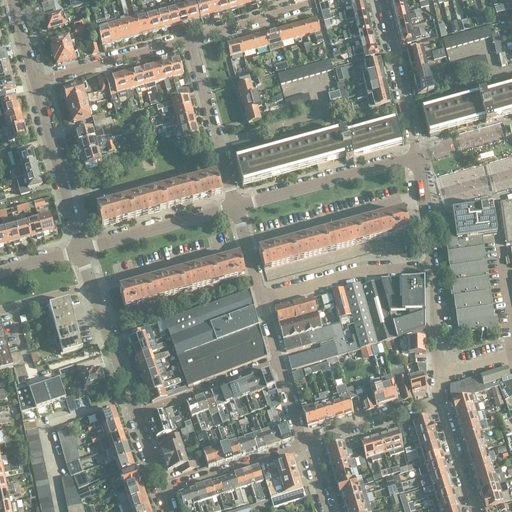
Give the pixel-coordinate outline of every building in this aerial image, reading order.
[(72,8),(82,5),(80,0),(71,0),(69,1),(72,8)] [(166,10),(170,27),(171,26),(171,27),(177,26),(176,25),(179,24),(175,8),(173,0),(168,0),(171,9),(166,10)] [(175,8),(179,24),(180,24),(180,25),(186,23),(186,22),(189,22),(185,6),(183,0),(178,0),(180,3),(178,3),(180,7),(175,8)] [(185,6),(189,22),(189,21),(190,22),(195,21),(195,20),(199,19),(193,0),(189,0),(188,1),(189,5),(185,6)] [(195,0),(196,3),(197,7),(201,18),(204,17),(204,18),(210,17),(209,16),(210,16),(205,0),(195,0)] [(205,0),(210,16),(213,15),(213,16),(219,14),(218,13),(219,13),(215,0),(205,0)] [(228,11),(225,0),(215,0),(219,13),(222,13),(228,12),(227,11),(228,11)] [(225,0),(228,11),(231,10),(231,11),(236,10),(236,9),(237,8),(235,0),(225,0)] [(247,6),(245,0),(235,0),(237,8),(239,8),(240,9),(246,7),(246,6),(247,6)] [(400,0),(390,3),(392,11),(406,7),(404,0),(400,0)] [(42,7),(43,11),(54,7),(53,4),(53,2),(41,5),(42,7)] [(327,3),(319,5),(321,13),(328,11),(329,11),(327,3)] [(338,14),(339,18),(367,11),(365,3),(352,6),(353,10),(338,14)] [(53,4),(54,7),(56,13),(62,11),(56,4),(53,4)] [(511,8),(511,4),(495,8),(496,13),(511,8)] [(160,12),(156,13),(161,29),(162,30),(167,28),(167,27),(170,27),(166,10),(165,11),(164,5),(159,6),(160,12)] [(43,11),(44,16),(56,13),(54,7),(43,11)] [(394,19),(408,16),(406,7),(392,11),(394,19)] [(482,10),(475,12),(477,18),(483,17),(482,10)] [(126,21),(131,37),(133,37),(134,38),(139,36),(139,35),(140,35),(136,19),(130,20),(127,11),(123,12),(126,21)] [(328,11),(321,13),(323,22),(329,20),(332,20),(331,16),(329,17),(328,11)] [(367,11),(339,18),(340,21),(354,18),(356,23),(369,20),(367,11)] [(117,24),(122,40),(124,39),(125,40),(130,39),(130,38),(131,37),(126,21),(121,23),(118,13),(114,14),(117,24)] [(145,16),(149,32),(152,32),(158,31),(158,30),(161,29),(156,13),(145,16)] [(414,15),(408,16),(394,19),(397,29),(411,25),(410,20),(421,17),(420,13),(414,15)] [(62,14),(44,18),(45,20),(43,20),(45,26),(46,25),(48,30),(68,25),(67,19),(63,20),(62,14)] [(122,40),(117,24),(111,25),(109,16),(105,17),(107,27),(108,26),(112,43),(115,42),(115,43),(121,41),(120,40),(122,40)] [(145,16),(136,19),(140,35),(143,34),(143,35),(149,34),(148,33),(149,32),(145,16)] [(70,24),(72,30),(90,24),(88,19),(70,24)] [(319,33),(320,33),(316,20),(304,23),(307,36),(315,34),(317,45),(322,43),(319,33)] [(342,32),(343,36),(372,29),(369,20),(356,23),(357,28),(342,32)] [(459,31),(456,22),(449,24),(452,32),(459,31)] [(291,27),(294,40),(307,36),(304,23),(291,27)] [(441,37),(446,36),(443,23),(438,25),(441,37)] [(90,24),(72,30),(74,36),(85,33),(85,32),(92,30),(90,24)] [(397,29),(399,38),(432,30),(431,27),(424,29),(424,27),(412,30),(411,25),(397,29)] [(98,29),(102,45),(106,44),(106,45),(111,44),(111,43),(112,43),(108,26),(107,27),(98,29)] [(278,31),(281,44),(294,40),(291,27),(278,31)] [(483,29),(486,39),(492,38),(491,34),(489,27),(483,29)] [(372,29),(343,36),(344,40),(359,36),(360,41),(374,38),(372,29)] [(486,39),(483,29),(477,30),(480,41),(486,39)] [(399,38),(401,48),(416,44),(414,38),(426,35),(425,33),(432,31),(432,30),(399,38)] [(480,41),(477,30),(472,32),(474,42),(480,41)] [(265,34),(269,47),(281,44),(278,31),(265,34)] [(474,42),(472,32),(466,33),(469,44),(474,42)] [(497,32),(491,34),(492,38),(493,45),(499,43),(497,32)] [(469,44),(466,33),(460,35),(463,46),(469,44)] [(252,38),(256,51),(269,47),(265,34),(252,38)] [(463,46),(460,35),(454,36),(457,47),(463,46)] [(52,54),(71,49),(75,48),(72,36),(51,42),(52,47),(51,47),(52,54)] [(457,47),(454,36),(449,38),(452,49),(457,47)] [(240,41),(243,54),(256,51),(252,38),(240,41)] [(347,50),(348,53),(376,46),(374,38),(360,41),(361,46),(347,50)] [(452,49),(449,38),(443,40),(446,50),(452,49)] [(226,45),(230,58),(243,54),(240,41),(226,45)] [(98,54),(95,42),(89,44),(92,55),(98,54)] [(376,46),(348,53),(349,57),(363,54),(365,59),(379,56),(376,46)] [(422,48),(407,51),(409,63),(425,59),(422,48)] [(73,55),(71,49),(52,54),(54,61),(55,60),(57,65),(78,60),(76,54),(73,55)] [(507,65),(504,53),(498,55),(501,67),(507,65)] [(485,56),(479,58),(482,68),(488,67),(485,56)] [(479,58),(473,59),(476,70),(482,68),(479,58)] [(367,74),(382,71),(379,59),(364,63),(367,74)] [(425,59),(409,63),(412,73),(427,70),(425,59)] [(473,59),(467,61),(470,72),(476,70),(473,59)] [(172,62),(168,63),(172,79),(173,79),(176,88),(179,87),(177,78),(182,76),(178,60),(177,61),(177,60),(171,61),(172,62)] [(324,62),(327,73),(333,71),(330,60),(324,62)] [(467,61),(461,63),(464,73),(470,72),(467,61)] [(159,65),(163,82),(166,91),(170,90),(168,80),(172,79),(168,63),(167,62),(162,63),(163,64),(159,65)] [(327,73),(324,62),(318,64),(321,74),(327,73)] [(274,66),(276,73),(288,70),(287,63),(274,66)] [(461,63),(456,64),(459,75),(464,73),(461,63)] [(0,79),(11,76),(8,64),(0,66),(0,79)] [(153,67),(149,68),(154,84),(163,82),(159,65),(158,64),(153,66),(153,67)] [(321,74),(318,64),(312,65),(315,76),(321,74)] [(452,75),(453,76),(459,75),(456,64),(450,66),(451,70),(452,75)] [(315,76),(312,65),(306,67),(309,77),(315,76)] [(154,84),(149,68),(149,67),(143,69),(144,70),(140,71),(145,90),(146,90),(148,96),(151,95),(149,85),(154,84)] [(309,77),(306,67),(301,68),(304,79),(309,77)] [(304,79),(301,68),(295,70),(298,81),(304,79)] [(338,82),(343,81),(340,69),(335,71),(338,82)] [(134,72),(130,73),(135,89),(136,89),(138,99),(139,98),(138,95),(141,94),(140,92),(145,90),(140,71),(140,70),(134,71),(134,72)] [(298,81),(295,70),(289,72),(292,82),(298,81)] [(427,70),(412,73),(415,84),(430,80),(427,70)] [(369,85),(385,81),(382,71),(367,74),(369,85)] [(125,75),(121,76),(126,94),(127,96),(129,101),(132,100),(130,91),(135,89),(130,73),(130,72),(125,74),(125,75)] [(292,82),(289,72),(283,73),(286,84),(292,82)] [(248,73),(237,76),(239,83),(249,80),(248,73)] [(286,84),(283,73),(277,75),(280,86),(286,84)] [(126,94),(121,76),(121,75),(115,76),(115,77),(112,78),(120,107),(124,106),(121,96),(126,94)] [(11,76),(0,79),(0,91),(14,88),(11,76)] [(120,107),(112,78),(106,80),(111,96),(117,117),(122,116),(120,107)] [(107,90),(104,79),(98,81),(101,92),(107,90)] [(430,80),(415,84),(417,95),(433,91),(430,80)] [(372,96),(387,92),(385,81),(369,85),(364,86),(367,97),(372,96)] [(241,99),(253,95),(249,82),(237,86),(241,99)] [(336,84),(339,92),(339,93),(345,92),(342,82),(336,84)] [(67,102),(84,97),(83,91),(86,90),(85,84),(63,90),(65,95),(64,95),(65,101),(66,101),(67,102)] [(176,91),(177,94),(178,98),(188,95),(186,88),(176,91)] [(511,90),(486,97),(485,91),(477,93),(478,97),(423,112),(422,109),(421,109),(429,136),(428,133),(484,117),(485,123),(493,121),(492,118),(511,112),(511,90)] [(341,99),(339,93),(339,92),(328,95),(330,102),(341,99)] [(345,92),(339,93),(341,99),(342,103),(347,102),(345,92)] [(387,92),(372,96),(375,107),(390,103),(387,92)] [(97,93),(84,97),(67,102),(68,106),(67,107),(68,112),(69,111),(69,112),(82,108),(87,107),(86,102),(88,101),(88,100),(98,97),(97,93)] [(308,94),(302,96),(305,107),(311,105),(308,94)] [(241,99),(244,111),(256,108),(253,95),(241,99)] [(296,98),(299,108),(305,107),(302,96),(296,98)] [(172,107),(174,112),(186,108),(190,107),(189,101),(188,101),(187,98),(167,104),(167,103),(156,107),(157,111),(172,107)] [(290,99),(293,108),(293,110),(299,108),(296,98),(290,99)] [(290,99),(284,101),(287,112),(293,110),(293,108),(290,99)] [(6,116),(19,113),(19,112),(20,111),(19,106),(18,106),(17,104),(15,105),(14,101),(0,104),(0,111),(2,118),(6,116)] [(345,114),(353,112),(350,101),(342,104),(345,114)] [(89,106),(87,107),(82,108),(69,112),(71,116),(69,117),(71,122),(72,122),(73,123),(90,118),(89,112),(91,112),(90,108),(89,106)] [(172,122),(192,117),(192,116),(193,116),(191,110),(190,108),(190,107),(186,108),(174,112),(169,113),(161,116),(162,119),(171,117),(172,122)] [(244,111),(248,124),(260,121),(256,108),(244,111)] [(9,128),(22,125),(22,123),(24,123),(22,118),(20,118),(19,113),(6,116),(9,128)] [(94,123),(104,120),(103,114),(92,117),(94,123)] [(169,133),(195,126),(195,125),(194,120),(193,120),(192,117),(172,122),(167,124),(169,133)] [(111,118),(104,120),(94,123),(95,129),(112,124),(111,118)] [(403,146),(403,145),(395,119),(396,122),(346,136),(345,130),(337,132),(338,135),(236,163),(235,160),(235,161),(242,187),(243,187),(242,184),(343,156),(345,162),(353,160),(352,157),(401,143),(402,146),(403,146)] [(22,125),(9,128),(0,130),(0,136),(6,135),(8,142),(26,137),(25,136),(27,135),(26,130),(24,130),(22,125)] [(178,141),(197,136),(197,135),(198,134),(197,129),(196,129),(195,126),(169,133),(160,136),(161,139),(166,138),(176,136),(178,141)] [(78,143),(100,138),(104,136),(102,130),(96,132),(95,128),(91,129),(91,128),(75,133),(76,135),(74,135),(77,143),(78,142),(78,143)] [(81,154),(97,150),(101,149),(100,145),(101,145),(101,143),(100,138),(78,143),(78,144),(78,145),(78,149),(80,150),(81,154)] [(15,166),(21,165),(34,161),(31,149),(21,151),(20,147),(10,150),(15,166)] [(84,165),(96,162),(97,168),(114,163),(112,157),(100,160),(97,150),(81,154),(81,155),(78,156),(80,162),(82,163),(83,163),(84,165)] [(21,165),(24,178),(38,174),(34,161),(21,165)] [(38,174),(24,178),(27,190),(41,186),(38,174)] [(221,194),(216,174),(193,180),(199,200),(221,194)] [(161,189),(166,209),(199,200),(193,180),(161,189)] [(166,209),(161,189),(128,198),(134,218),(166,209)] [(134,218),(128,198),(96,207),(101,227),(134,218)] [(43,200),(33,203),(35,209),(44,206),(43,200)] [(511,201),(500,203),(502,222),(510,221),(511,225),(511,229),(511,234),(511,235),(511,249),(510,249),(511,254),(511,253),(511,201)] [(482,244),(482,240),(481,237),(496,235),(492,204),(491,204),(492,207),(487,208),(486,204),(479,205),(479,206),(451,210),(452,215),(456,241),(471,238),(472,245),(482,244)] [(361,244),(408,231),(406,223),(408,222),(407,217),(405,218),(403,210),(356,223),(361,244)] [(38,219),(42,235),(54,232),(49,214),(43,216),(43,217),(38,219)] [(442,217),(459,333),(486,329),(487,337),(499,335),(497,317),(493,318),(482,244),(472,245),(471,238),(456,241),(452,215),(442,217)] [(26,222),(31,238),(42,235),(38,219),(26,222)] [(14,225),(19,242),(31,238),(26,222),(14,225)] [(323,232),(329,253),(361,244),(356,223),(323,232)] [(3,228),(8,245),(13,243),(14,246),(19,244),(18,242),(19,242),(14,225),(3,228)] [(291,241),(296,262),(329,253),(323,232),(291,241)] [(258,250),(264,271),(296,262),(291,241),(258,250)] [(244,276),(239,255),(211,263),(216,284),(244,276)] [(211,263),(178,272),(184,293),(216,284),(211,263)] [(178,272),(146,281),(152,302),(184,293),(178,272)] [(152,302),(146,281),(119,289),(124,309),(152,302)] [(396,340),(405,337),(407,336),(411,335),(421,332),(424,331),(424,292),(423,282),(418,282),(417,281),(380,282),(396,340)] [(396,340),(380,282),(360,287),(377,345),(382,344),(390,342),(395,340),(396,340)] [(377,345),(360,287),(360,285),(343,289),(360,350),(370,347),(377,345)] [(360,350),(343,289),(331,293),(336,308),(340,324),(348,354),(360,350)] [(171,340),(253,308),(248,292),(208,307),(208,306),(165,322),(171,340)] [(331,293),(321,296),(324,307),(334,304),(331,293)] [(274,309),(278,324),(317,313),(312,298),(274,309)] [(49,316),(71,310),(68,301),(46,306),(49,316)] [(177,357),(258,326),(253,308),(171,340),(177,357)] [(336,308),(317,313),(278,324),(280,332),(284,330),(287,339),(340,324),(336,308)] [(52,326),(74,320),(71,310),(49,316),(52,326)] [(55,336),(76,329),(74,320),(52,326),(55,336)] [(340,324),(287,339),(283,340),(286,353),(332,340),(334,346),(288,359),(291,371),(326,361),(336,358),(348,354),(340,324)] [(258,326),(177,357),(188,387),(266,357),(258,326)] [(129,341),(130,346),(132,346),(133,349),(154,342),(149,327),(131,333),(133,339),(130,340),(129,341)] [(56,346),(79,339),(76,329),(55,336),(53,336),(56,346)] [(421,333),(421,332),(411,335),(411,340),(408,340),(408,354),(425,354),(424,340),(423,340),(423,332),(421,333)] [(58,347),(60,355),(82,349),(79,339),(56,346),(56,348),(58,347)] [(398,350),(395,340),(390,342),(392,351),(398,350)] [(133,349),(132,350),(133,353),(134,353),(136,358),(151,353),(164,348),(163,344),(156,347),(154,342),(133,349)] [(388,343),(382,345),(384,352),(390,350),(388,343)] [(360,350),(360,352),(362,360),(373,357),(370,347),(360,350)] [(0,350),(0,361),(10,359),(7,349),(0,350)] [(151,353),(136,358),(136,359),(135,360),(136,362),(137,362),(139,367),(160,360),(169,357),(168,353),(152,358),(151,353)] [(338,363),(336,358),(326,361),(327,363),(328,366),(338,363)] [(0,371),(12,369),(10,359),(0,361),(0,371)] [(160,360),(139,367),(139,368),(138,369),(139,371),(140,371),(142,376),(157,372),(169,367),(168,363),(162,365),(160,360)] [(329,372),(328,366),(327,363),(318,366),(320,372),(320,374),(329,372)] [(412,394),(426,390),(423,379),(425,378),(425,365),(417,365),(420,374),(408,378),(412,394)] [(318,366),(309,368),(311,375),(320,372),(318,366)] [(506,368),(479,376),(484,391),(490,390),(497,387),(498,387),(496,381),(509,377),(506,368)] [(105,383),(104,381),(104,379),(102,376),(100,370),(93,372),(92,369),(77,374),(78,378),(76,379),(80,390),(84,388),(84,390),(105,383)] [(268,397),(272,395),(269,389),(274,387),(269,371),(259,375),(268,397)] [(291,374),(294,383),(304,380),(301,371),(291,374)] [(157,372),(142,376),(142,377),(141,378),(142,380),(144,380),(146,385),(160,380),(167,378),(165,374),(159,376),(157,372)] [(58,377),(59,381),(60,383),(73,378),(71,373),(58,377)] [(268,397),(259,375),(251,378),(257,393),(261,392),(264,398),(265,398),(267,404),(270,403),(268,397)] [(392,383),(397,400),(398,403),(411,399),(405,376),(391,380),(392,383)] [(479,376),(472,379),(477,394),(484,391),(479,376)] [(511,376),(509,378),(509,377),(496,381),(498,387),(500,392),(503,390),(508,398),(508,399),(508,398),(509,399),(511,396),(511,376)] [(392,383),(391,380),(390,377),(381,380),(387,403),(391,402),(392,403),(395,402),(396,401),(397,400),(392,383)] [(160,380),(146,385),(146,386),(145,387),(145,389),(147,389),(149,395),(163,390),(183,383),(182,378),(168,383),(162,386),(160,380)] [(243,381),(255,412),(259,410),(253,395),(257,393),(251,378),(243,381)] [(472,379),(464,381),(467,391),(469,396),(474,395),(477,394),(472,379)] [(369,383),(374,400),(376,407),(377,406),(378,407),(382,406),(382,405),(386,404),(379,380),(369,383)] [(59,381),(29,390),(29,391),(36,409),(65,400),(63,395),(60,383),(59,381)] [(235,384),(241,399),(245,398),(251,414),(255,412),(243,381),(235,384)] [(450,396),(467,391),(464,381),(450,386),(450,396)] [(374,410),(373,408),(371,400),(374,400),(369,383),(369,382),(361,384),(363,388),(353,392),(352,389),(346,391),(349,400),(357,397),(359,404),(362,403),(365,412),(374,410)] [(227,387),(239,419),(245,416),(243,410),(240,411),(237,401),(241,399),(235,384),(227,387)] [(17,391),(16,391),(21,413),(22,413),(35,410),(36,409),(29,391),(29,390),(28,387),(26,388),(17,391)] [(218,390),(224,406),(229,404),(235,420),(239,419),(227,387),(218,390)] [(497,387),(490,390),(493,399),(500,396),(497,387)] [(163,390),(149,395),(148,396),(149,398),(150,398),(152,404),(187,392),(185,388),(172,392),(172,393),(165,395),(163,390)] [(337,395),(344,417),(347,416),(348,416),(351,415),(352,414),(353,414),(348,396),(343,398),(340,388),(335,389),(337,395)] [(222,424),(229,422),(227,417),(224,418),(220,407),(224,406),(218,390),(210,393),(218,414),(222,424)] [(452,402),(469,396),(467,391),(450,396),(452,402)] [(71,392),(63,395),(65,400),(70,413),(77,410),(71,392)] [(218,414),(210,393),(202,397),(208,412),(210,417),(218,414)] [(318,396),(326,422),(329,421),(330,422),(333,421),(334,420),(335,420),(329,402),(326,393),(318,396)] [(334,400),(329,402),(335,420),(336,419),(337,420),(340,419),(341,418),(344,417),(337,395),(333,396),(334,400)] [(469,396),(452,402),(452,403),(452,404),(453,407),(454,408),(455,411),(476,404),(474,395),(469,396)] [(316,406),(312,407),(317,425),(318,425),(319,425),(322,424),(323,423),(326,422),(318,396),(314,398),(316,406)] [(206,430),(212,428),(210,423),(208,424),(204,413),(208,412),(202,397),(194,400),(206,430)] [(493,399),(495,407),(503,405),(500,397),(493,399)] [(194,400),(186,403),(191,419),(195,417),(200,432),(206,430),(194,400)] [(457,419),(457,420),(475,414),(483,412),(480,403),(476,404),(455,411),(455,414),(455,415),(456,418),(457,419)] [(301,405),(308,428),(311,426),(312,427),(315,426),(316,425),(317,425),(312,407),(307,409),(306,404),(301,405)] [(270,411),(281,444),(290,441),(285,425),(280,427),(274,408),(270,409),(270,411)] [(95,430),(101,428),(118,422),(116,416),(115,411),(114,412),(113,410),(95,416),(98,424),(93,425),(93,426),(95,430)] [(164,411),(149,417),(153,427),(174,419),(174,417),(172,418),(171,416),(166,417),(164,411)] [(267,431),(273,446),(281,444),(270,411),(266,412),(272,429),(267,431)] [(459,426),(460,429),(482,422),(480,417),(476,419),(475,414),(457,420),(458,421),(457,422),(458,425),(459,426)] [(254,417),(265,449),(273,446),(267,431),(264,432),(258,415),(254,417)] [(410,433),(432,426),(431,423),(432,421),(431,418),(430,418),(429,416),(412,422),(413,427),(409,428),(410,433)] [(174,419),(153,427),(156,438),(171,432),(171,431),(174,430),(173,424),(180,421),(178,417),(174,419)] [(252,436),(257,452),(265,449),(254,417),(250,418),(256,435),(252,436)] [(244,426),(248,425),(246,420),(238,423),(249,454),(257,452),(252,436),(247,437),(244,426)] [(107,438),(122,434),(120,428),(119,423),(118,423),(118,422),(101,428),(104,434),(97,437),(91,439),(93,444),(99,442),(99,441),(107,438)] [(463,437),(463,438),(480,432),(479,428),(483,426),(482,422),(460,429),(461,432),(460,433),(461,436),(463,437)] [(240,457),(249,454),(238,423),(234,424),(237,432),(239,440),(236,441),(240,457)] [(226,426),(222,428),(232,460),(240,457),(236,441),(231,442),(226,426)] [(417,440),(435,435),(435,434),(435,432),(434,429),(433,429),(432,426),(410,433),(411,437),(416,436),(417,440)] [(56,431),(60,443),(73,438),(70,427),(56,431)] [(223,445),(219,447),(224,462),(232,460),(222,428),(218,429),(223,445)] [(38,436),(37,430),(25,432),(26,439),(38,436)] [(391,433),(388,434),(394,456),(404,453),(397,431),(395,431),(394,431),(391,431),(391,433)] [(0,432),(0,444),(4,444),(10,443),(9,443),(13,442),(12,437),(3,439),(1,432),(0,432)] [(210,432),(206,433),(216,465),(224,462),(219,447),(215,448),(210,432)] [(465,443),(466,447),(488,440),(486,435),(482,437),(480,432),(463,438),(463,439),(463,440),(463,443),(465,443)] [(208,468),(216,465),(206,433),(198,436),(198,437),(198,438),(199,442),(203,441),(207,450),(202,452),(208,468)] [(105,452),(126,445),(124,439),(123,435),(122,435),(122,434),(107,438),(110,445),(108,446),(108,445),(100,448),(101,449),(95,451),(97,455),(105,452)] [(394,456),(388,434),(384,435),(383,434),(380,435),(380,436),(379,436),(384,454),(389,452),(390,457),(394,456)] [(416,451),(438,444),(437,440),(438,439),(437,436),(435,436),(435,435),(417,440),(419,445),(414,446),(416,451)] [(39,442),(38,436),(26,439),(27,444),(39,442)] [(163,460),(184,454),(178,436),(165,440),(168,446),(160,449),(163,460)] [(373,438),(370,439),(377,461),(381,460),(380,455),(384,454),(379,436),(378,437),(377,436),(374,437),(373,438)] [(76,450),(73,438),(60,443),(63,455),(76,450)] [(377,461),(370,439),(367,440),(366,439),(363,440),(362,441),(361,442),(366,460),(371,458),(372,463),(377,461)] [(468,454),(468,455),(486,450),(485,445),(489,444),(488,440),(466,447),(467,450),(466,451),(467,453),(468,454)] [(41,447),(39,442),(27,444),(28,450),(41,447)] [(329,458),(351,451),(349,447),(345,448),(343,443),(326,449),(326,450),(326,451),(327,454),(328,455),(329,458)] [(423,458),(441,452),(440,451),(441,450),(440,447),(439,447),(438,444),(416,451),(411,452),(406,454),(407,458),(421,453),(423,458)] [(106,465),(107,464),(115,461),(130,457),(128,451),(127,446),(126,446),(126,445),(105,452),(107,458),(104,459),(106,465)] [(41,447),(28,450),(29,456),(42,453),(41,447)] [(63,455),(66,466),(79,461),(76,450),(63,455)] [(470,461),(471,464),(493,457),(492,453),(487,454),(486,450),(468,455),(469,456),(468,458),(469,461),(470,461)] [(331,467),(349,462),(347,457),(352,455),(351,451),(329,458),(329,461),(329,462),(330,465),(331,466),(331,467)] [(421,468),(443,461),(442,458),(443,457),(442,454),(441,453),(441,452),(423,458),(424,462),(420,464),(421,468)] [(43,459),(42,453),(29,456),(31,461),(43,459)] [(184,454),(163,460),(167,471),(180,467),(182,473),(196,469),(194,462),(187,464),(184,454)] [(130,457),(115,461),(117,468),(111,470),(109,472),(103,474),(104,478),(134,468),(132,462),(131,458),(130,458),(130,457)] [(474,472),(474,473),(492,468),(490,463),(495,462),(493,457),(471,464),(472,467),(471,468),(472,472),(474,472)] [(302,489),(293,458),(261,468),(271,500),(302,489)] [(43,459),(31,461),(32,467),(44,464),(43,459)] [(73,477),(83,473),(79,461),(66,466),(70,477),(71,477),(73,477)] [(428,476),(446,470),(446,469),(446,468),(445,465),(444,465),(443,461),(421,468),(422,473),(427,471),(428,476)] [(334,476),(356,469),(354,464),(350,466),(349,462),(331,467),(331,468),(331,469),(332,472),(333,473),(334,476)] [(45,470),(44,464),(32,467),(33,472),(45,470)] [(2,469),(0,469),(0,481),(4,480),(3,474),(17,471),(16,466),(14,466),(6,468),(2,469)] [(263,483),(257,467),(249,469),(260,503),(264,501),(263,498),(264,498),(263,496),(259,484),(263,483)] [(398,467),(389,470),(391,475),(400,473),(399,470),(398,467)] [(382,478),(391,475),(389,470),(388,470),(388,468),(382,470),(382,472),(380,472),(382,478)] [(476,479),(477,482),(499,476),(501,475),(500,470),(493,472),(492,468),(474,473),(474,474),(474,476),(475,478),(476,479)] [(256,504),(260,503),(249,469),(241,472),(247,488),(250,487),(256,504)] [(356,469),(334,476),(335,478),(334,479),(336,483),(336,484),(337,485),(354,479),(358,477),(356,469)] [(45,470),(33,472),(34,478),(46,476),(45,470)] [(113,488),(139,479),(136,470),(114,478),(115,483),(112,484),(113,488)] [(422,488),(449,479),(448,476),(449,475),(448,472),(446,472),(446,470),(428,476),(430,480),(420,483),(422,488)] [(84,472),(83,473),(73,477),(78,490),(89,485),(84,472)] [(247,488),(241,472),(233,475),(243,505),(248,504),(243,489),(247,488)] [(381,479),(381,478),(379,472),(371,474),(373,481),(381,479)] [(235,508),(243,505),(233,475),(226,477),(231,493),(234,492),(238,502),(234,503),(235,508)] [(398,475),(392,477),(394,486),(401,484),(398,475)] [(47,481),(46,476),(34,478),(35,484),(47,481)] [(479,490),(480,491),(497,486),(496,482),(500,480),(499,476),(477,482),(478,485),(477,487),(478,490),(479,490)] [(231,493),(226,477),(218,480),(228,510),(233,509),(228,494),(231,493)] [(385,480),(388,488),(394,486),(392,477),(385,480)] [(116,497),(142,488),(139,479),(113,488),(116,497)] [(341,493),(363,486),(362,482),(355,484),(354,479),(337,485),(337,486),(336,487),(338,489),(338,490),(339,493),(341,493)] [(4,480),(0,481),(0,493),(19,489),(18,485),(6,487),(4,480)] [(218,480),(210,482),(216,498),(219,497),(224,511),(228,510),(218,480)] [(47,481),(35,484),(36,489),(49,487),(47,481)] [(434,496),(452,490),(453,488),(452,485),(451,485),(449,481),(423,490),(424,494),(433,491),(434,496)] [(216,498),(210,482),(202,485),(211,511),(219,511),(219,508),(215,509),(212,499),(216,498)] [(75,488),(73,483),(62,485),(64,491),(75,488)] [(401,484),(394,486),(396,492),(397,495),(403,493),(401,484)] [(211,511),(202,485),(195,487),(200,503),(204,502),(206,511),(211,511)] [(481,497),(482,500),(506,492),(504,486),(503,485),(502,485),(497,486),(480,491),(480,492),(479,493),(480,496),(481,497)] [(344,501),(366,495),(364,490),(363,486),(341,493),(342,496),(341,497),(342,500),(344,501)] [(50,493),(49,487),(36,489),(37,495),(50,493)] [(199,511),(197,505),(200,503),(195,487),(187,490),(194,511),(199,511)] [(64,491),(65,497),(77,494),(77,493),(75,488),(64,491)] [(119,506),(121,505),(145,497),(142,488),(116,497),(119,506)] [(19,489),(0,493),(0,506),(9,504),(8,497),(20,495),(19,489)] [(77,493),(77,494),(79,500),(79,501),(87,498),(84,490),(77,493)] [(185,511),(194,511),(187,490),(179,492),(184,508),(185,508),(185,511)] [(433,506),(455,500),(455,499),(455,497),(454,494),(453,493),(452,490),(434,496),(427,498),(428,503),(431,502),(433,506)] [(506,492),(482,500),(483,503),(483,504),(484,507),(485,508),(485,509),(510,501),(506,492)] [(50,493),(37,495),(39,501),(51,498),(50,493)] [(65,497),(66,503),(79,500),(77,494),(65,497)] [(347,511),(368,504),(367,500),(366,495),(344,501),(344,502),(343,504),(344,507),(346,507),(347,511)] [(392,506),(398,504),(396,496),(389,498),(392,506)] [(129,511),(132,511),(131,511),(132,511),(148,507),(148,506),(145,497),(121,505),(123,511),(129,511)] [(52,504),(51,498),(39,501),(40,506),(52,504)] [(66,503),(67,508),(81,506),(79,501),(79,500),(66,503)] [(434,511),(446,511),(458,509),(457,505),(457,504),(456,501),(455,500),(433,506),(434,511)] [(9,504),(0,506),(0,511),(23,511),(23,508),(18,509),(16,502),(9,504)]
